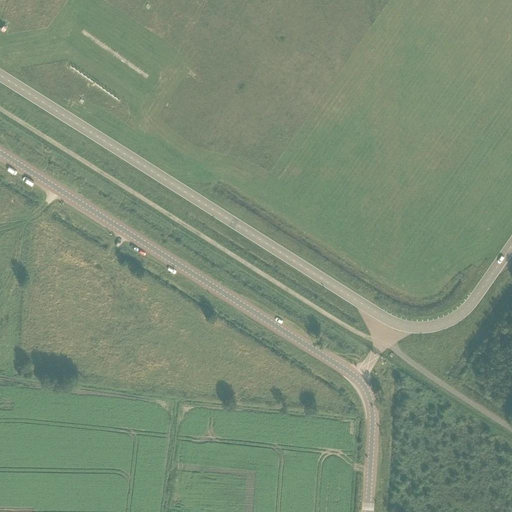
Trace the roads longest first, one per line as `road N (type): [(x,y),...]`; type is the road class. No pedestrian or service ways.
road 1 (track): [(511,428),(0,107)]
road 2 (unclassified): [(368,511),(371,407),(356,378),(0,153)]
